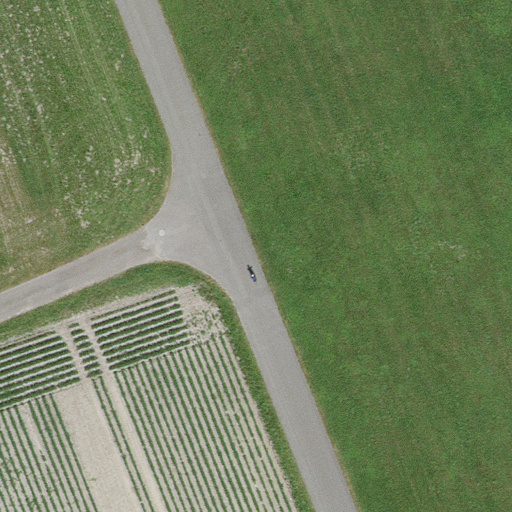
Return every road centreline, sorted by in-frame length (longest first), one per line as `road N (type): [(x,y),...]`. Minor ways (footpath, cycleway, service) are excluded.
road 1 (unclassified): [(329,511),(129,0)]
road 2 (track): [(0,304),(213,214)]
